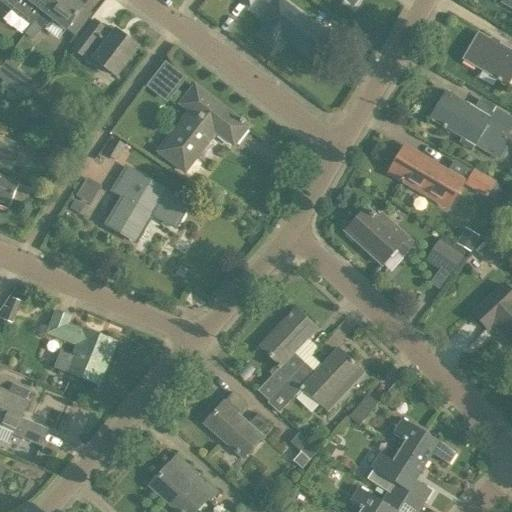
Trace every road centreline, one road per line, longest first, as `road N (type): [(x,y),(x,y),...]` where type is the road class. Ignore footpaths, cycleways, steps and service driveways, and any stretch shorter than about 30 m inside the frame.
road 1 (residential): [(511,461),(289,235)]
road 2 (residential): [(338,149),(143,0)]
road 3 (residential): [(41,511),(198,338)]
road 4 (residential): [(198,338),(0,250)]
road 5 (residential): [(338,149),(427,0)]
road 6 (residential): [(198,338),(289,235)]
